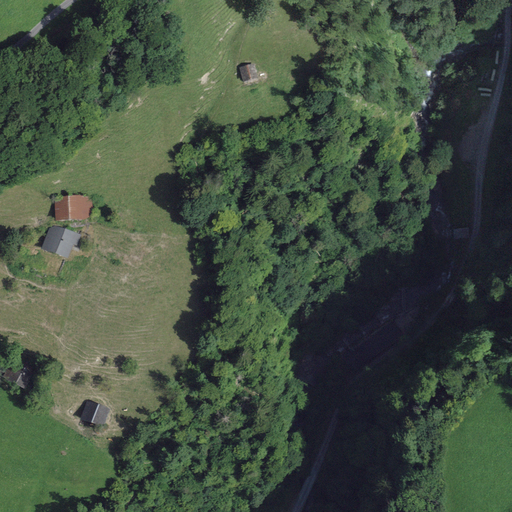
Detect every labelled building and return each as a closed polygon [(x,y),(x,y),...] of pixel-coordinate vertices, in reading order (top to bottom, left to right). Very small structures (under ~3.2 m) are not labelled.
[(240,69),(243,82),(257,79),(254,66),(240,69)] [(81,219),(81,212),(92,211),(91,196),(58,199),(60,220),(81,219)] [(66,258),(71,243),(77,245),(82,232),(57,223),(54,233),(49,231),(42,250),(66,258)] [(346,361),(353,373),(367,364),(359,352),(346,361)] [(12,363),(4,378),(24,389),(33,373),(30,372),(34,366),(27,363),(24,369),(12,363)] [(88,402),(82,419),(103,427),(109,410),(88,402)]
